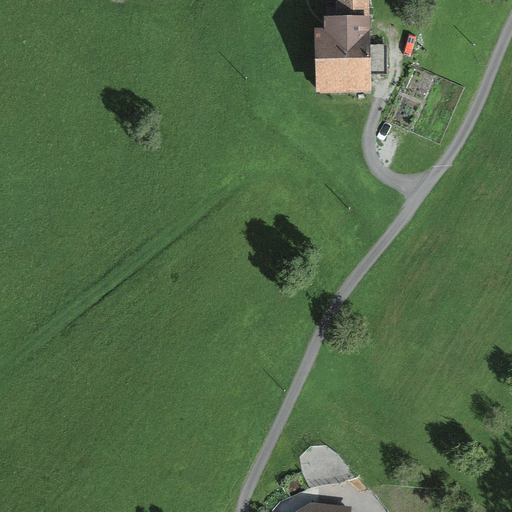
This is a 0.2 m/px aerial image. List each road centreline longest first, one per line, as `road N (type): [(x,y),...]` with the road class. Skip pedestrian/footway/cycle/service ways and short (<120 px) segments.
road 1 (track): [(511,29),(475,119),(424,206),(332,325),(276,429),(248,511)]
road 2 (track): [(438,182),(413,182),(380,161),(370,125),(382,84)]
